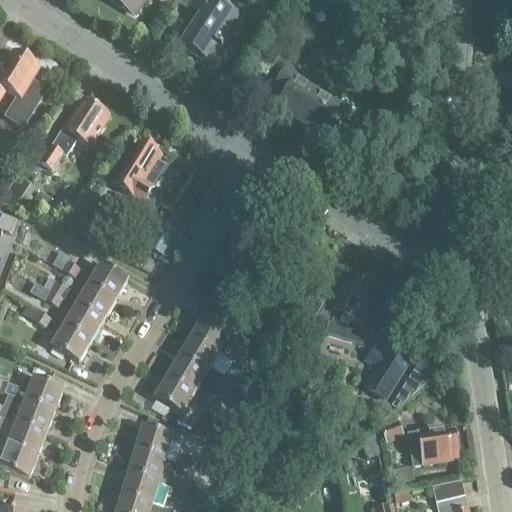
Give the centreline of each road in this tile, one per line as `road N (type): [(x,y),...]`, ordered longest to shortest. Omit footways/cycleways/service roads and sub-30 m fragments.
road 1 (residential): [(74,511),(90,438),(248,156)]
road 2 (residential): [(248,156),(21,7)]
road 3 (residential): [(501,511),(466,244)]
road 4 (residential): [(466,244),(455,137),(460,0)]
road 5 (residential): [(466,244),(418,247),(382,238),(248,156)]
